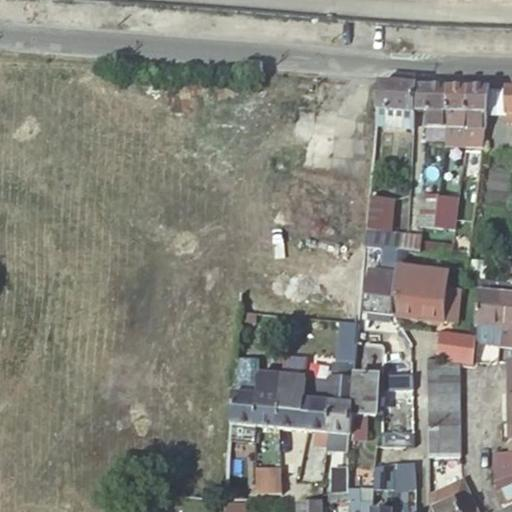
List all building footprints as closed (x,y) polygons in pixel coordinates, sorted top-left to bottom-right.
[(414,113),(416,88),(380,85),(377,111),(414,114),(414,113)] [(447,108),(447,89),(416,88),(414,113),(426,113),(426,128),(446,129),(446,126),(447,118),(447,108)] [(468,102),(468,89),(447,89),(447,108),(447,118),(446,126),(446,129),(445,141),(465,142),(466,140),(466,127),(467,120),(468,111),(468,102)] [(486,115),(489,89),(468,89),(468,102),(468,111),(467,120),(466,127),(466,140),(483,141),(486,115)] [(509,115),(509,90),(489,89),(486,115),(504,115),(509,115)] [(414,114),(377,111),(376,126),(413,130),(414,114)] [(440,194),(440,196),(439,203),(459,205),(460,196),(440,194)] [(422,195),(420,226),(436,228),(439,203),(440,196),(422,195)] [(394,201),(370,198),(367,229),(391,231),(394,201)] [(439,203),(436,228),(456,230),(459,205),(439,203)] [(391,235),(367,233),(366,247),(400,251),(409,252),(410,244),(411,238),(391,235)] [(468,259),(471,236),(456,235),(454,245),(453,257),(468,259)] [(410,244),(409,252),(425,254),(438,255),(439,243),(423,242),(422,245),(410,244)] [(449,257),(453,257),(454,245),(439,243),(438,255),(449,257)] [(409,252),(400,251),(399,258),(398,266),(407,267),(409,252)] [(390,261),(365,258),(360,320),(380,322),(380,316),(394,317),(398,266),(399,258),(391,257),(390,261)] [(407,267),(398,266),(394,317),(418,320),(424,270),(407,267)] [(445,288),(447,273),(424,270),(418,320),(441,322),(445,288)] [(500,328),(504,295),(496,295),(498,283),(482,282),(478,326),(479,326),(481,326),(500,328)] [(511,284),(511,285),(505,284),(504,295),(500,328),(511,329),(511,284)] [(461,290),(445,288),(441,322),(458,324),(461,290)] [(499,345),(500,328),(481,326),(480,344),(499,345)] [(511,329),(500,328),(499,345),(511,346),(511,329)] [(474,337),(439,334),(435,361),(460,365),(471,366),(474,337)] [(357,356),(358,343),(343,342),(341,363),(334,363),(332,378),(355,380),(355,377),(357,356)] [(382,344),(358,343),(357,356),(381,357),(382,344)] [(378,378),(379,378),(381,357),(357,356),(355,377),(378,378)] [(460,365),(435,361),(427,360),(427,381),(460,381),(460,365)] [(378,378),(355,377),(355,380),(354,397),(352,417),(375,418),(378,378)] [(413,391),(413,377),(388,378),(388,392),(413,391)] [(355,380),(332,378),(331,395),(354,397),(355,380)] [(309,432),(312,403),(306,402),(307,381),(300,380),(299,388),(286,387),(286,394),(279,393),(279,400),(281,400),(278,429),(279,430),(308,432),(309,432)] [(460,381),(427,381),(428,397),(461,397),(460,381)] [(260,387),(236,385),(233,426),(257,428),(260,387)] [(279,393),(280,389),(260,387),(257,428),(278,429),(281,400),(279,400),(279,393)] [(328,434),(331,395),(313,393),(312,403),(309,432),(316,433),(328,434)] [(354,397),(331,395),(328,434),(327,448),(349,450),(349,449),(352,417),(354,397)] [(461,397),(428,397),(428,412),(461,412),(461,397)] [(428,412),(428,428),(461,427),(461,412),(428,412)] [(257,428),(233,426),(231,444),(255,445),(257,428)] [(428,428),(429,459),(461,458),(461,427),(428,428)] [(327,448),(328,434),(316,433),(315,447),(327,448)] [(414,449),(414,434),(382,435),(383,449),(414,449)] [(495,481),(505,507),(511,503),(511,452),(511,453),(495,453),(495,481)] [(361,467),(348,466),(347,468),(346,481),(346,484),(346,487),(347,491),(348,502),(359,503),(361,472),(361,467)] [(404,492),(415,492),(415,466),(394,468),(393,488),(393,490),(404,490),(404,492)] [(346,481),(347,468),(331,468),(331,494),(334,493),(339,492),(347,491),(346,487),(346,484),(346,481)] [(393,488),(394,468),(375,471),(375,487),(393,488)] [(257,475),(257,495),(282,495),(281,481),(275,481),(275,475),(257,475)] [(429,496),(429,511),(477,511),(462,481),(429,496)] [(298,511),(322,511),(322,503),(299,505),(298,511)]
